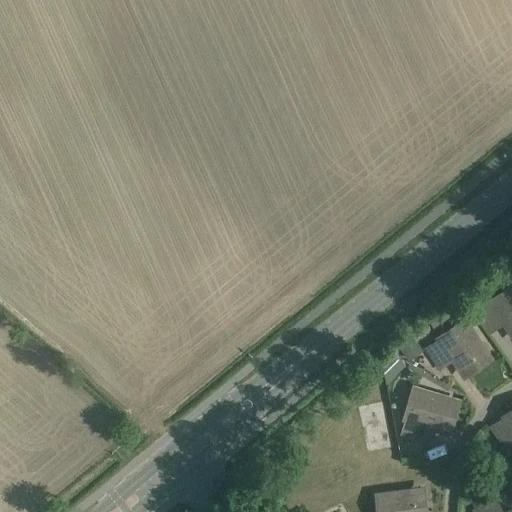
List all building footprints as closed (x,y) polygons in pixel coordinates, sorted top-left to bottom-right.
[(511,329),(511,286),(492,300),(511,329)] [(491,358),(465,320),(440,337),(467,375),(491,358)] [(421,349),(412,337),(398,347),(407,359),(421,349)] [(382,362),(386,384),(399,372),(392,365),(400,357),(394,351),(382,362)] [(459,402),(415,389),(407,417),(451,430),(459,402)] [(379,495),(380,511),(427,511),(424,489),(379,495)]
